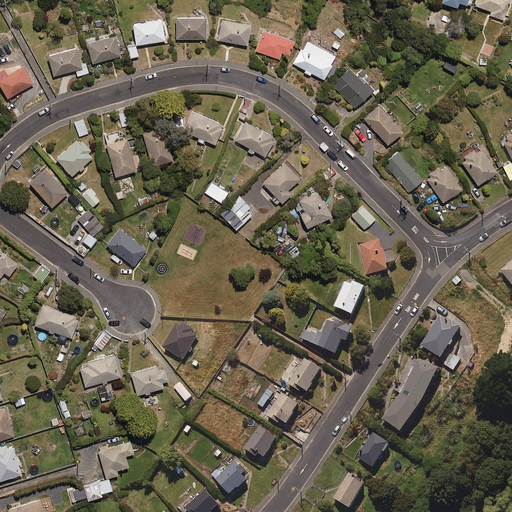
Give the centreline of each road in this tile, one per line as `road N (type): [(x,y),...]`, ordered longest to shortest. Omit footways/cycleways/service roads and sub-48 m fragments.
road 1 (residential): [(0,155),(39,119),(77,103),(170,78),(232,77),(293,107),(419,234)]
road 2 (residential): [(426,280),(270,511)]
road 3 (residential): [(128,308),(0,211)]
